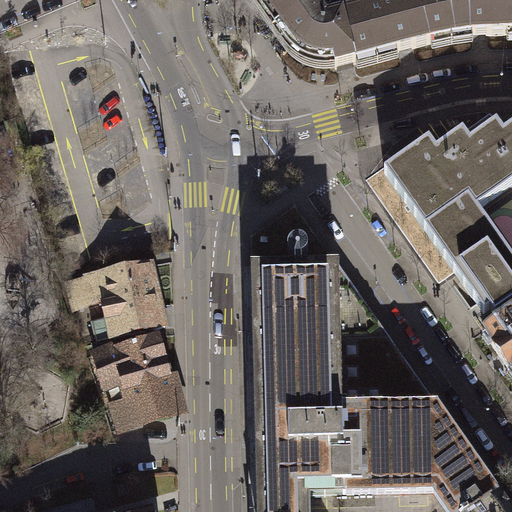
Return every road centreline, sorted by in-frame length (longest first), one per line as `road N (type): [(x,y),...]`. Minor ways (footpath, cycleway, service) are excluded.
road 1 (residential): [(293,133),(511,453)]
road 2 (tertiary): [(212,511),(211,264)]
road 3 (residential): [(293,133),(416,98),(511,84)]
road 4 (tertiary): [(232,151),(228,118),(185,32),(181,0)]
road 5 (tertiary): [(128,0),(176,82),(195,143)]
road 6 (tertiary): [(195,143),(211,264)]
